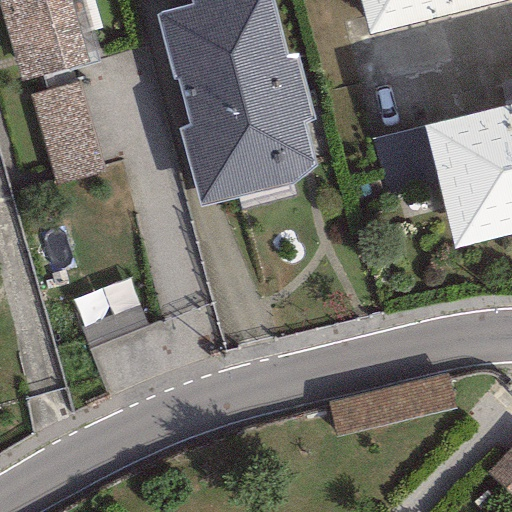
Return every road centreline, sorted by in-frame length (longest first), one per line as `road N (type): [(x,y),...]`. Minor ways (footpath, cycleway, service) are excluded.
road 1 (residential): [(511,327),(464,324),(241,386),(19,485),(0,501)]
road 2 (unknown): [(0,224),(85,456)]
road 3 (unknown): [(511,97),(420,93),(360,60),(328,0)]
